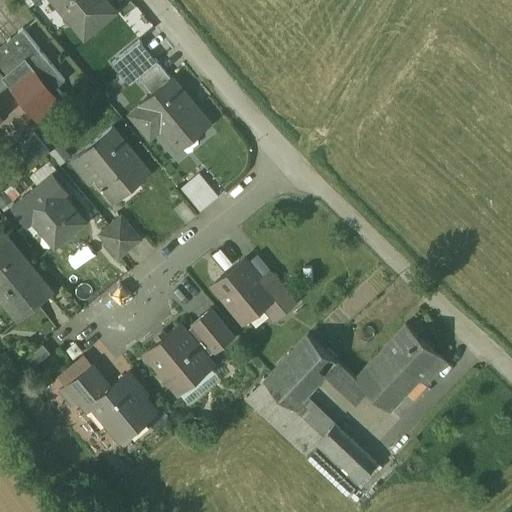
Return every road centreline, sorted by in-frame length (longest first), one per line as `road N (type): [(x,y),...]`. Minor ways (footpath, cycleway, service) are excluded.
road 1 (residential): [(511,368),(288,162)]
road 2 (residential): [(288,162),(89,330)]
road 3 (residential): [(288,162),(152,0)]
